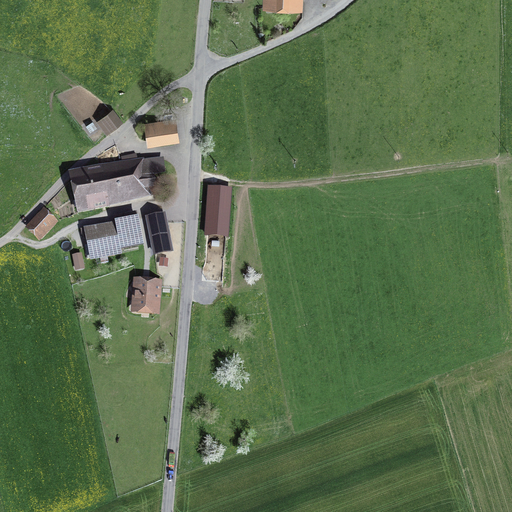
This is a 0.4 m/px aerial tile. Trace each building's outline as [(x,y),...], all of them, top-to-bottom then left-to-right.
[(120,122),(111,111),(99,121),(107,132),(120,122)] [(175,141),(172,121),(147,125),(150,145),(175,141)] [(163,172),(161,160),(139,163),(75,178),(82,207),(107,202),(107,200),(119,197),(120,199),(145,193),(145,191),(153,190),(154,195),(162,193),(161,188),(154,185),(152,176),(163,172)] [(230,188),(207,186),(204,236),(227,238),(230,188)] [(153,254),(174,250),(166,211),(145,215),(153,254)] [(43,213),(28,228),(38,238),(53,222),(43,213)] [(144,243),(138,214),(115,219),(115,221),(84,227),(91,259),(122,253),(121,247),(144,243)] [(82,251),(72,253),(75,270),(85,268),(82,251)] [(169,258),(160,257),(159,266),(168,267),(169,258)] [(163,280),(134,277),(131,312),(160,314),(163,280)]
